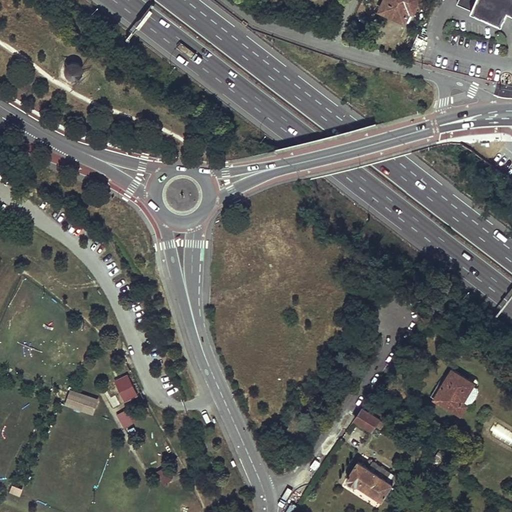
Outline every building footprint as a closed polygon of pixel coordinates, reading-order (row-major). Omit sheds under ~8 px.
[(417,0),(383,0),(380,8),(404,19),(411,2),(415,4),(417,0)] [(511,0),(458,0),(458,2),(502,21),(508,7),(511,0)] [(82,72),(82,68),(80,64),(76,62),(72,61),(68,64),(66,67),(65,72),(67,76),(71,78),(76,78),(80,76),(82,72)] [(444,392),(438,401),(449,408),(449,407),(461,414),(468,403),(471,402),(476,398),(478,391),(478,388),(477,387),(473,385),(474,383),(452,369),(440,390),(444,392)] [(126,400),(139,394),(128,372),(115,378),(126,400)] [(436,387),(431,396),(438,401),(444,392),(440,390),(436,387)] [(64,403),(94,413),(99,399),(69,389),(64,403)] [(371,429),(375,423),(381,426),(385,421),(382,419),(385,415),(366,403),(355,419),(371,429)] [(129,405),(118,411),(127,427),(138,422),(129,405)] [(435,457),(426,471),(432,475),(441,461),(435,457)] [(382,500),(393,483),(358,460),(347,477),(347,480),(355,485),(358,484),(382,500)] [(164,465),(156,471),(164,483),(172,477),(164,465)] [(13,483),(10,491),(21,494),(23,487),(13,483)]
